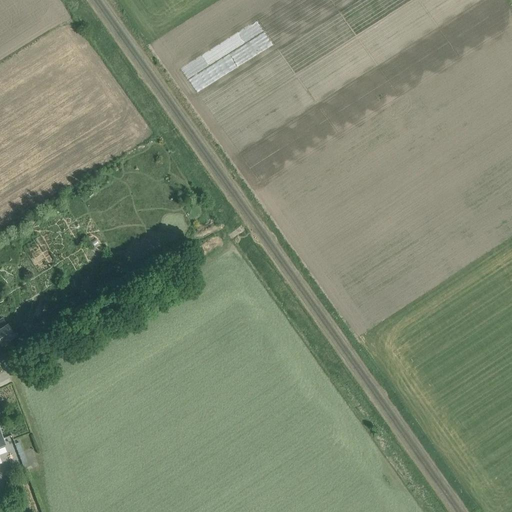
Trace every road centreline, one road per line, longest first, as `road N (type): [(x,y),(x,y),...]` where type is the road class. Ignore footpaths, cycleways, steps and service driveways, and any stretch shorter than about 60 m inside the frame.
road 1 (unclassified): [(270,209),(361,136),(470,0)]
road 2 (unclassified): [(0,379),(227,238)]
